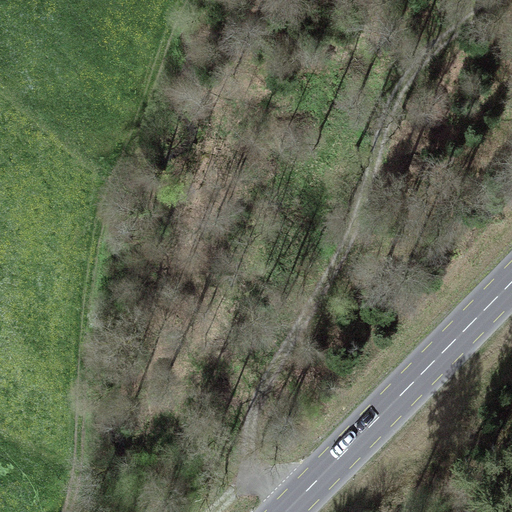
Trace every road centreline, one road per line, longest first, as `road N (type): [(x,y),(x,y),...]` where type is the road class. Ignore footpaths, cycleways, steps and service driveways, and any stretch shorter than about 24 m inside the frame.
road 1 (track): [(289,511),(245,455),(253,412),(351,237),(400,86),(427,49),(500,0)]
road 2 (primary): [(511,285),(288,511)]
